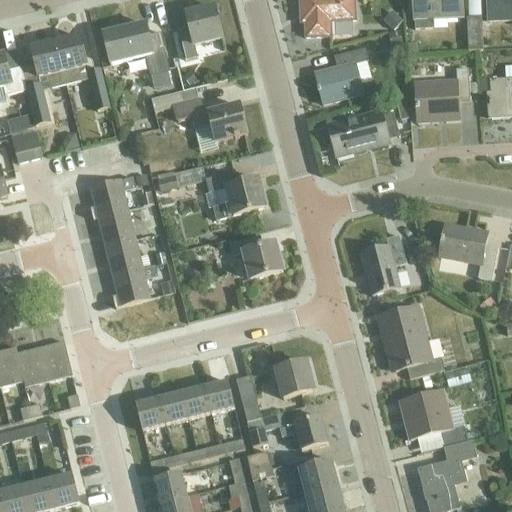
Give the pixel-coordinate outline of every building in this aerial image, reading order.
[(355,23),(354,0),(299,0),(300,12),(304,12),(305,40),(331,39),(330,24),(355,23)] [(432,29),(432,20),(462,19),(460,0),(413,0),(414,12),(414,17),(414,30),(432,29)] [(511,0),(486,0),(488,24),(511,22),(511,0)] [(222,41),(215,10),(186,16),(188,28),(177,30),(185,62),(197,59),(195,48),(222,41)] [(395,33),(404,23),(398,16),(388,26),(395,33)] [(483,53),(481,18),(466,19),(468,54),(483,53)] [(150,79),(171,74),(161,35),(149,39),(146,26),(103,36),(111,67),(145,59),(150,79)] [(399,34),(388,37),(391,50),(402,47),(399,34)] [(80,37),(55,43),(65,83),(66,87),(81,84),(81,83),(78,70),(86,68),(87,68),(80,37)] [(55,43),(30,49),(34,64),(38,80),(39,80),(47,78),(50,91),(51,91),(66,87),(65,83),(55,43)] [(417,45),(407,46),(408,55),(417,55),(417,45)] [(322,108),(363,97),(355,67),(368,64),(364,51),(334,59),(337,70),(314,76),(322,108)] [(5,57),(0,57),(0,104),(6,103),(5,99),(26,93),(20,69),(8,72),(5,57)] [(488,79),(479,80),(480,93),(489,93),(490,121),(511,119),(511,68),(504,69),(505,81),(488,81),(488,79)] [(100,70),(87,74),(89,81),(97,113),(110,110),(100,70)] [(477,86),(469,87),(468,71),(456,72),(456,84),(418,86),(420,126),(459,124),(458,103),(470,102),(469,97),(478,96),(477,86)] [(196,82),(190,75),(184,80),(190,87),(196,82)] [(41,86),(28,89),(34,113),(32,113),(33,118),(36,128),(50,125),(43,93),(41,86)] [(196,90),(151,101),(154,114),(174,109),(178,124),(191,121),(194,132),(200,154),(217,150),(215,144),(247,136),(239,107),(203,116),(199,102),(196,90)] [(406,100),(396,103),(401,122),(409,120),(406,100)] [(393,112),(328,128),(336,160),(367,152),(366,148),(388,142),(387,139),(399,136),(393,112)] [(27,119),(24,125),(25,131),(36,128),(33,118),(27,119)] [(12,141),(18,167),(42,161),(36,135),(12,141)] [(68,138),(64,145),(66,154),(80,150),(76,136),(68,138)] [(1,168),(0,167),(0,200),(8,199),(1,168)] [(175,175),(158,179),(163,197),(179,193),(175,175)] [(209,212),(213,211),(217,224),(267,210),(259,182),(238,187),(234,175),(205,183),(209,196),(205,197),(209,212)] [(149,187),(146,178),(135,180),(138,190),(149,187)] [(92,211),(91,211),(94,223),(95,223),(98,222),(98,221),(128,213),(124,194),(135,192),(132,181),(121,183),(107,187),(107,186),(104,187),(90,191),(95,211),(92,211)] [(149,206),(135,207),(136,220),(149,219),(149,206)] [(128,213),(98,221),(98,222),(105,250),(136,243),(128,213)] [(161,236),(159,227),(148,230),(150,238),(161,236)] [(445,228),(439,260),(480,267),(478,281),(491,283),(498,249),(485,247),(487,235),(445,228)] [(251,282),(284,274),(277,247),(264,250),(261,238),(230,246),(233,259),(244,256),(251,282)] [(361,254),(372,299),(400,292),(395,270),(407,267),(399,238),(386,242),(388,247),(361,254)] [(143,272),(136,243),(105,250),(113,280),(143,272)] [(420,250),(408,253),(412,267),(424,264),(420,250)] [(156,259),(159,268),(167,266),(165,257),(156,259)] [(143,272),(113,280),(120,310),(151,302),(146,284),(158,281),(155,269),(143,272)] [(171,283),(162,286),(165,297),(174,295),(171,284),(171,283)] [(500,312),(493,303),(482,311),(489,320),(500,312)] [(432,364),(418,310),(378,321),(382,334),(385,333),(396,374),(407,371),(410,383),(445,374),(442,361),(432,364)] [(65,345),(41,351),(50,385),(73,379),(65,345)] [(17,350),(0,354),(0,387),(1,390),(24,385),(24,384),(18,357),(18,356),(17,350)] [(41,351),(18,356),(18,357),(24,384),(24,385),(25,391),(50,385),(41,351)] [(314,393),(306,364),(275,373),(283,401),(314,393)] [(264,398),(274,396),(270,373),(260,375),(264,398)] [(463,384),(462,373),(440,376),(441,386),(463,384)] [(250,379),(237,383),(247,425),(261,421),(250,379)] [(228,384),(204,390),(211,417),(235,411),(228,384)] [(211,417),(204,390),(182,396),(189,423),(211,417)] [(444,451),(468,445),(466,436),(464,429),(453,432),(443,393),(400,403),(410,444),(440,437),(444,451)] [(182,396),(159,401),(166,429),(189,423),(182,396)] [(78,398),(69,400),(71,412),(81,410),(78,398)] [(166,429),(159,401),(136,408),(143,435),(166,429)] [(39,407),(30,410),(33,421),(42,419),(39,407)] [(33,421),(30,410),(21,412),(23,424),(33,421)] [(282,416),(261,421),(247,425),(246,425),(253,450),(268,446),(265,434),(280,430),(282,440),(299,435),(304,453),(328,447),(321,420),(286,429),(282,416)] [(46,426),(35,429),(37,438),(49,436),(46,426)] [(37,438),(35,429),(23,432),(26,441),(37,438)] [(23,432),(11,435),(14,444),(25,441),(23,432)] [(474,434),(466,436),(468,445),(473,444),(476,443),(474,434)] [(14,444),(11,435),(0,437),(0,438),(2,447),(14,444)] [(219,448),(222,458),(245,452),(243,443),(219,448)] [(468,445),(444,451),(448,465),(418,473),(426,504),(427,504),(428,511),(459,511),(461,511),(455,489),(468,485),(463,465),(477,461),(473,444),(468,445)] [(222,458),(219,448),(197,454),(199,464),(222,458)] [(199,464),(197,454),(174,460),(177,469),(199,464)] [(268,455),(247,460),(253,485),(261,483),(262,486),(267,485),(266,481),(274,479),(268,455)] [(177,469),(174,460),(150,466),(153,475),(177,469)] [(236,488),(246,485),(240,462),(230,464),(236,488)] [(304,497),(339,488),(332,462),(298,471),(304,497)] [(160,507),(187,500),(182,476),(155,483),(160,507)] [(73,478),(47,484),(54,511),(59,511),(80,507),(73,478)] [(54,511),(47,484),(23,490),(28,511),(54,511)] [(236,488),(229,490),(231,501),(238,499),(241,511),(252,508),(246,485),(236,488)] [(259,508),(269,506),(264,487),(254,489),(259,508)] [(345,511),(339,488),(304,497),(308,511),(345,511)] [(28,511),(23,490),(0,496),(0,503),(2,511),(28,511)] [(198,511),(196,498),(187,500),(160,507),(161,511),(198,511)]
